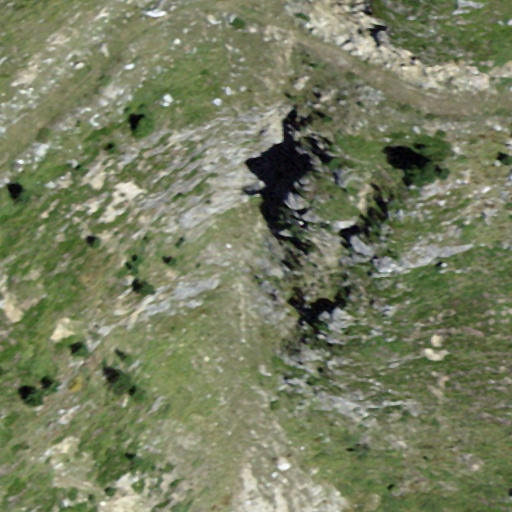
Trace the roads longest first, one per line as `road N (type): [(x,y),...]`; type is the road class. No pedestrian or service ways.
road 1 (track): [(266,0),(345,10),(434,77),(511,75)]
road 2 (track): [(0,134),(172,0)]
